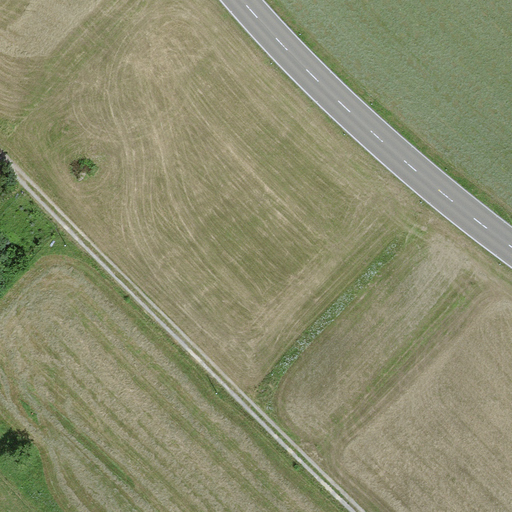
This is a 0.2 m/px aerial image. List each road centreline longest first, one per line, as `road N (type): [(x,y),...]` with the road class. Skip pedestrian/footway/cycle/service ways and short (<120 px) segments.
road 1 (track): [(0,155),(355,511)]
road 2 (secondary): [(242,0),(350,111),(511,246)]
